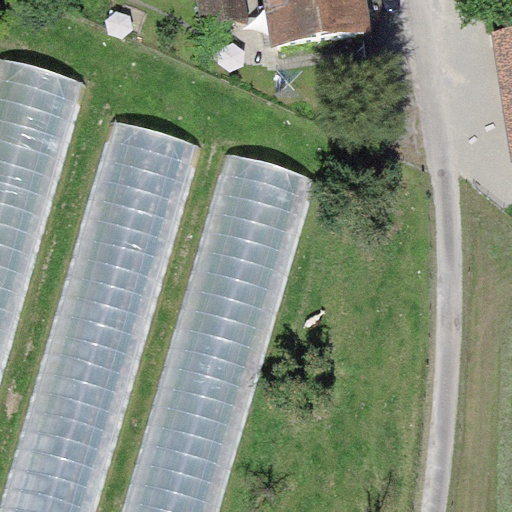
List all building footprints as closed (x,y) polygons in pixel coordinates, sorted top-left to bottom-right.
[(241,0),(203,0),(208,27),(245,21),(241,0)] [(360,0),(271,0),(280,51),(367,37),(360,0)] [(511,44),(503,46),(511,110),(511,44)] [(0,369),(70,74),(0,57),(0,369)] [(112,121),(9,511),(95,511),(192,141),(112,121)] [(222,150),(129,511),(217,511),(304,171),(222,150)]
